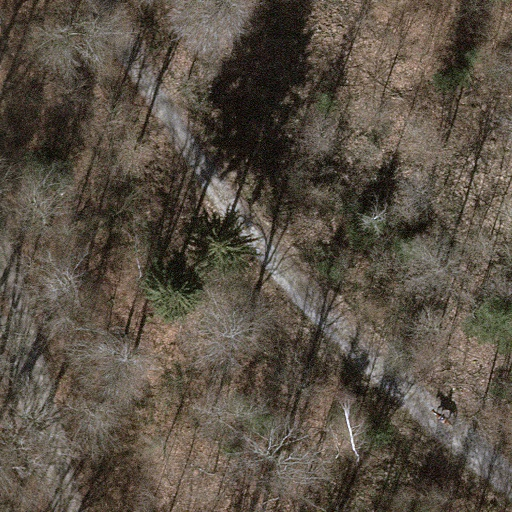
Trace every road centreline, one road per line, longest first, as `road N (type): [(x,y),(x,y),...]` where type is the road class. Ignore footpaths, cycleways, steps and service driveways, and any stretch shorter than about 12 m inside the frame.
road 1 (track): [(109,0),(264,253),(476,460),(511,482)]
road 2 (track): [(59,511),(0,253)]
